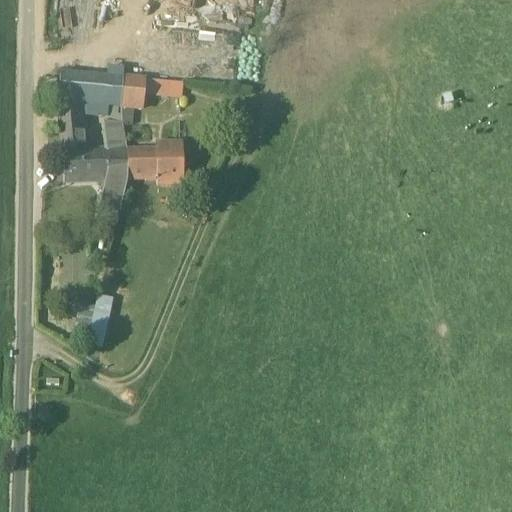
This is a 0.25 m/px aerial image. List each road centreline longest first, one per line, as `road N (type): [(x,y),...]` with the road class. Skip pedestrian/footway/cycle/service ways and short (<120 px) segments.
road 1 (track): [(209,105),(237,109),(242,131),(141,369),(104,383),(57,355)]
road 2 (residential): [(29,0),(24,335)]
road 3 (unclassified): [(24,335),(17,511)]
